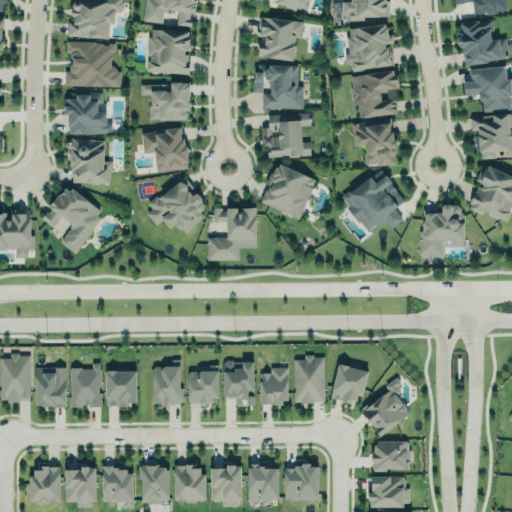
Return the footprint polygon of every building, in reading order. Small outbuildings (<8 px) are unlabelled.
[(67,35),(89,36),(89,37),(104,38),(104,37),(108,38),(109,23),(114,23),(115,11),(121,12),(121,10),(123,10),(124,1),(122,1),(122,0),(77,0),(74,1),(73,4),(72,7),(73,9),(70,12),(70,13),(70,15),(72,17),(74,18),(74,21),(68,21),(67,35)] [(146,0),(143,21),(171,24),(176,25),(191,27),(192,23),(192,18),(190,18),(190,13),(195,14),(195,11),(196,8),(196,1),(196,0),(146,0)] [(274,0),(274,3),(307,10),(308,0),(274,0)] [(351,0),(351,1),(344,2),(344,10),(352,10),(352,17),(389,16),(389,0),(351,0)] [(505,11),(503,0),(452,0),(453,1),(465,0),(470,0),(472,14),(505,11)] [(302,21),(259,15),(256,35),(260,34),(260,36),(258,56),(291,60),(295,35),(300,36),(302,21)] [(460,22),(478,20),(479,21),(492,19),(494,39),(505,38),(506,46),(511,45),(511,55),(507,56),(507,57),(501,58),(501,59),(487,61),(487,63),(467,65),(466,62),(465,62),(464,54),(462,54),(462,48),(457,46),(457,42),(458,40),(461,38),(460,22)] [(384,23),(349,27),(350,36),(345,37),(348,55),(351,54),(352,59),(351,62),(352,71),(394,65),(392,52),(390,52),(389,44),(394,43),(393,32),(389,33),(388,27),(385,27),(384,23)] [(154,30),(187,31),(187,39),(190,39),(189,52),(187,51),(186,65),(191,66),(190,74),(146,71),(147,59),(150,60),(150,54),(148,54),(149,36),(153,36),(154,30)] [(64,69),(63,86),(121,86),(122,71),(118,70),(113,65),(112,64),(112,53),(115,52),(116,41),(66,40),(65,49),(70,53),(70,62),(68,69),(64,69)] [(253,71),(253,93),(261,94),(260,108),(303,110),(304,84),(299,83),(299,63),(258,62),(257,71),(253,71)] [(470,70),(504,66),(506,80),(511,80),(511,94),(509,95),(510,108),(483,111),(483,103),(480,102),(478,100),(478,98),(472,99),(472,96),(464,97),(463,83),(471,82),(470,70)] [(350,76),(396,69),(399,88),(395,88),(397,99),(396,99),(397,112),(361,117),(359,104),(355,105),(354,100),(352,100),(350,87),(352,87),(350,76)] [(150,118),(159,118),(159,120),(169,120),(169,119),(184,119),(187,116),(187,112),(186,110),(190,110),(190,101),(189,101),(189,95),(190,95),(190,81),(165,81),(165,83),(141,84),(141,94),(151,94),(151,105),(149,105),(150,118)] [(101,90),(76,91),(76,97),(64,98),(65,134),(111,133),(111,122),(106,123),(106,110),(101,110),(101,90)] [(264,157),(310,155),(309,141),(301,142),(300,125),(309,125),(309,112),(267,114),(267,127),(263,127),(264,157)] [(472,116),(475,159),(495,157),(494,151),(503,151),(504,157),(511,155),(511,125),(511,113),(472,116)] [(396,164),(387,165),(387,164),(378,165),(378,162),(365,164),(363,152),(365,152),(364,145),(356,146),(356,144),(354,145),(351,122),(390,117),(393,141),(396,140),(397,148),(396,148),(396,153),(394,155),(394,157),(396,157),(396,164)] [(144,152),(141,132),(154,131),(158,129),(181,126),(182,138),(184,139),(185,146),(187,146),(189,161),(187,163),(187,166),(157,170),(154,150),(144,152)] [(103,139),(66,139),(66,158),(71,158),(70,182),(110,183),(110,161),(103,160),(103,139)] [(484,210),(481,213),(472,209),(474,204),(470,203),(479,185),(473,182),(483,161),(498,168),(499,166),(509,171),(507,175),(511,177),(511,204),(505,220),(484,210)] [(315,179),(311,187),(312,189),(298,219),(261,200),(266,190),(269,191),(273,183),(270,182),(272,177),(271,176),(275,166),(278,167),(279,164),(315,179)] [(370,176),(340,197),(365,232),(383,219),(389,228),(401,219),(393,208),(403,201),(385,175),(374,182),(370,176)] [(147,203),(156,196),(158,198),(184,178),(204,204),(203,209),(200,212),(203,216),(195,223),(196,224),(185,233),(182,229),(177,229),(174,224),(169,229),(162,220),(156,225),(146,213),(152,209),(147,203)] [(72,188),(101,211),(98,215),(101,219),(75,253),(61,241),(72,228),(70,227),(71,225),(61,217),(52,228),(41,219),(47,211),(48,212),(51,209),(49,208),(65,187),(69,191),(72,188)] [(462,246),(463,205),(441,204),(440,212),(420,212),(419,256),(442,257),(442,246),(462,246)] [(255,207),(212,207),(212,222),(225,222),(225,237),(206,237),(206,260),(238,260),(237,247),(255,247),(255,207)] [(31,211),(0,210),(0,248),(14,249),(14,257),(27,257),(27,250),(30,250),(31,211)] [(8,351),(8,355),(0,355),(0,398),(6,398),(6,401),(19,401),(19,399),(30,399),(29,353),(18,353),(18,351),(8,351)] [(292,399),(322,399),(322,356),(312,356),(312,353),(303,353),(303,358),(292,358),(292,399)] [(252,360),(221,361),(222,398),(233,398),(233,406),(253,405),(252,360)] [(101,406),(86,406),(86,402),(81,402),(82,406),(68,406),(68,365),(80,365),(80,368),(92,367),(92,361),(99,361),(99,383),(97,383),(97,391),(100,391),(101,406)] [(355,398),(356,392),(360,394),(366,369),(347,364),(347,363),(339,361),(338,362),(337,362),(331,388),(329,396),(349,401),(350,397),(355,398)] [(179,363),(179,385),(183,387),(182,401),(179,403),(169,404),(168,405),(161,406),(160,402),(150,403),(150,367),(152,364),(158,364),(160,365),(162,362),(179,363)] [(34,365),(65,365),(65,405),(52,406),(51,402),(47,402),(47,403),(34,403),(34,365)] [(257,371),(257,403),(281,403),(281,398),(286,398),(286,379),(286,372),(286,366),(269,366),(268,370),(260,370),(260,371),(257,371)] [(134,368),(135,400),(125,400),(126,404),(116,404),(116,403),(104,404),(104,368),(106,368),(110,367),(115,368),(134,368)] [(187,371),(189,369),(195,369),(197,371),(199,368),(217,368),(217,396),(212,396),(212,400),(206,400),(206,401),(204,403),(200,404),(198,402),(198,400),(187,401),(187,371)] [(378,434),(407,411),(405,408),(405,405),(402,402),(400,402),(400,400),(395,393),(400,390),(394,382),(368,402),(368,400),(359,407),(368,419),(370,418),(375,425),(372,426),(378,434)] [(372,470),(409,469),(408,440),(372,441),(372,470)] [(282,465),(293,465),(293,461),(300,461),(300,459),(304,458),(309,458),(309,461),(316,461),(317,495),(307,495),(307,497),(297,496),(297,498),(288,498),(288,496),(283,496),(282,465)] [(173,463),(175,463),(180,462),(182,463),(184,463),(184,459),(192,459),(192,463),(195,463),(196,464),(199,464),(199,471),(203,471),(204,496),(191,496),(191,501),(183,501),(183,496),(173,497),(173,463)] [(208,464),(216,462),(225,464),(225,460),(228,460),(228,459),(231,459),(231,460),(234,460),(234,463),(239,463),(240,497),(235,497),(235,503),(220,503),(220,498),(208,498),(208,464)] [(246,464),(257,463),(257,461),(264,461),(264,462),(268,463),(276,464),(277,497),(257,497),(256,500),(247,499),(246,464)] [(137,464),(137,477),(140,477),(140,500),(147,499),(147,502),(159,502),(159,499),(165,499),(168,497),(167,467),(164,467),(164,465),(157,465),(158,462),(140,462),(140,464),(137,464)] [(27,473),(28,500),(36,500),(36,501),(49,501),(49,500),(59,500),(59,464),(48,464),(47,463),(38,463),(38,467),(33,467),(33,473),(27,473)] [(94,465),(94,498),(90,498),(90,505),(75,505),(75,499),(64,499),(64,466),(79,466),(79,463),(87,463),(87,465),(94,465)] [(100,463),(101,496),(104,499),(122,499),(122,505),(131,505),(131,499),(132,498),(132,470),(127,470),(127,466),(119,466),(119,465),(112,465),(112,463),(100,463)] [(370,473),(388,472),(388,474),(402,474),(402,476),(404,477),(404,485),(408,485),(408,500),(402,500),(401,504),(368,503),(368,496),(367,496),(366,489),(370,489),(370,473)]
